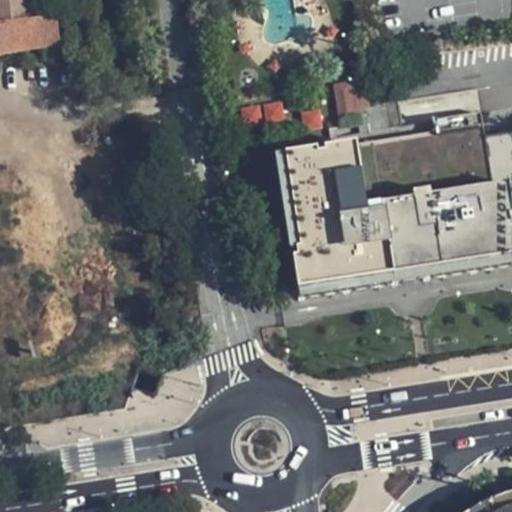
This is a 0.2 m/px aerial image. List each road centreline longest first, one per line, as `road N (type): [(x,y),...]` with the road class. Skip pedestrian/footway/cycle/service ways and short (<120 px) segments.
road 1 (secondary): [(0,508),(223,475)]
road 2 (secondary): [(216,429),(0,470)]
road 3 (secondary): [(511,382),(299,409)]
road 4 (secondary): [(312,460),(481,436)]
